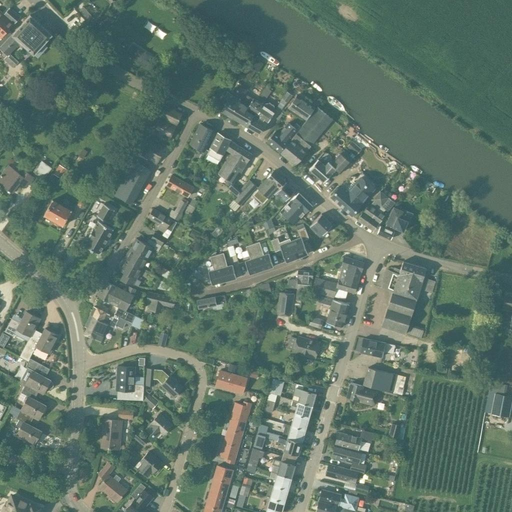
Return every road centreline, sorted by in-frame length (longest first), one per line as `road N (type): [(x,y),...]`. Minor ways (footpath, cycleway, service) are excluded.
road 1 (residential): [(299,511),(368,250),(378,242)]
road 2 (residential): [(164,511),(202,373),(190,359),(142,348),(79,363)]
road 3 (residential): [(200,111),(100,276),(64,301)]
road 4 (residential): [(378,242),(275,158),(200,111)]
road 5 (residential): [(200,111),(123,74),(37,0)]
road 6 (residential): [(511,279),(378,242)]
